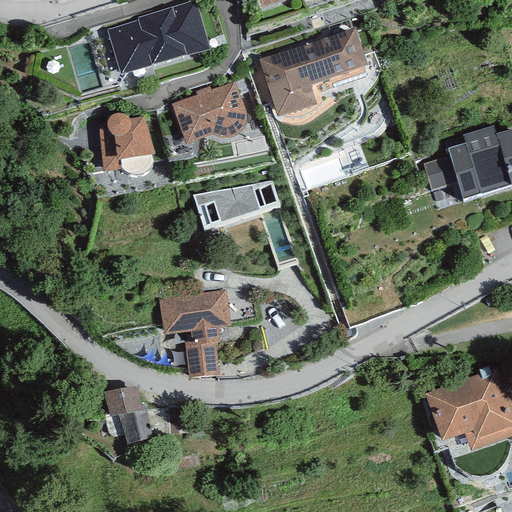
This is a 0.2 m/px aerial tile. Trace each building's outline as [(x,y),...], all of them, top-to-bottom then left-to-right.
[(257,0),(261,12),(298,0),(257,0)] [(137,22),(106,31),(121,78),(209,53),(193,3),(137,20),(137,22)] [(354,33),(259,63),(278,122),(318,109),(312,91),(367,73),(354,33)] [(197,97),(171,107),(186,148),(213,139),(215,141),(218,142),(221,143),(225,144),(231,143),(234,142),(238,140),(241,137),(243,134),(245,131),(246,129),(247,125),(247,122),(246,118),(234,84),(211,92),(209,89),(196,94),(197,97)] [(108,125),(98,127),(103,177),(121,174),(120,167),(154,159),(143,120),(129,122),(128,121),(126,119),(123,117),(120,117),(117,117),(114,118),(111,120),(109,122),(108,125)] [(466,149),(447,154),(448,159),(457,185),(463,205),(511,190),(511,134),(495,140),(493,131),(463,140),(466,149)] [(432,193),(457,185),(448,159),(423,166),(432,193)] [(202,234),(221,229),(262,218),(261,216),(280,210),(271,185),(193,200),(202,234)] [(223,294),(159,301),(163,341),(183,338),(188,383),(218,379),(214,345),(218,345),(216,332),(227,331),(223,294)] [(511,369),(504,372),(424,401),(446,464),(511,440),(511,369)] [(136,388),(103,395),(108,422),(120,419),(142,415),(140,407),(136,388)] [(145,406),(140,407),(142,415),(120,419),(126,449),(152,443),(145,406)]
